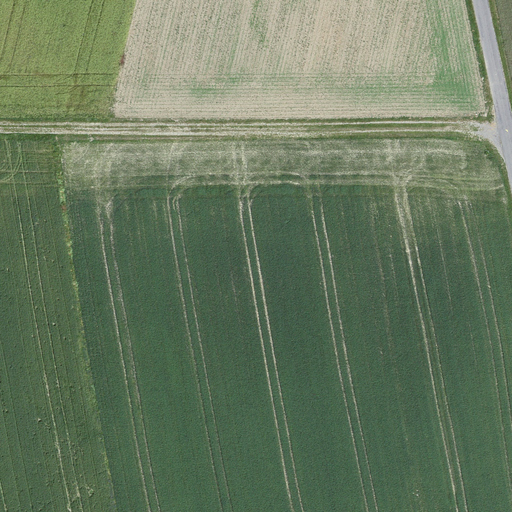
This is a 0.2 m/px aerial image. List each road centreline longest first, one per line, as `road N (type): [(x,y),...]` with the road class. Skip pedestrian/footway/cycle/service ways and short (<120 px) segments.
road 1 (track): [(0,127),(508,130)]
road 2 (track): [(511,150),(484,0)]
